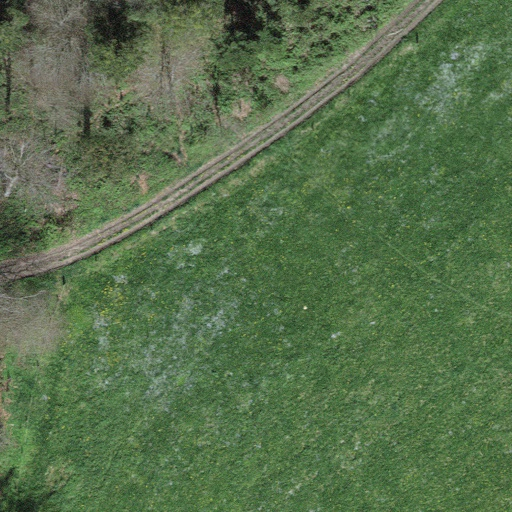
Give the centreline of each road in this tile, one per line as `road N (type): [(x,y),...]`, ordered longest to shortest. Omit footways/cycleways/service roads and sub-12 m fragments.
road 1 (track): [(426,0),(336,83),(55,261),(0,275)]
road 2 (track): [(55,261),(16,333),(0,426)]
